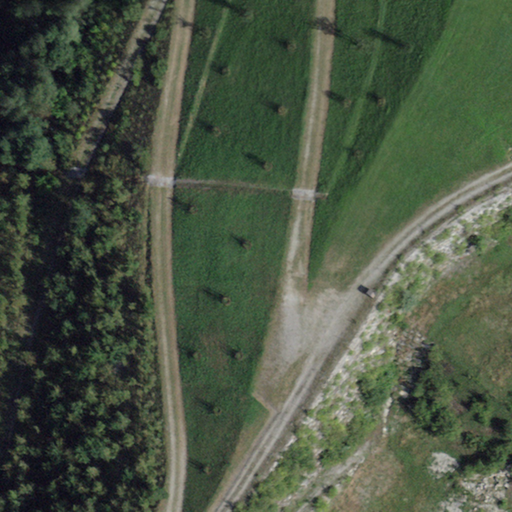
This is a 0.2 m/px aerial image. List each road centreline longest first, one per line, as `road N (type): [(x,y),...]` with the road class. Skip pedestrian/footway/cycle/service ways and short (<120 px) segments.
road 1 (track): [(188,0),(160,240),(178,448),(175,511)]
road 2 (track): [(0,479),(78,181),(162,0)]
road 3 (track): [(219,511),(383,261),(436,212),(511,169)]
road 4 (track): [(316,364),(296,299),(327,0)]
